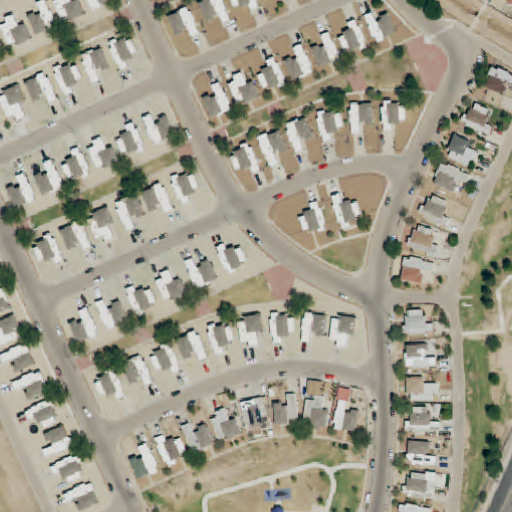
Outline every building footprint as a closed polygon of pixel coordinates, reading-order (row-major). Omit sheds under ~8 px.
[(58,26),(47,0),(44,0),(37,3),(41,13),(29,18),(36,35),(58,26)] [(80,0),(55,0),(63,23),(86,15),(80,0)] [(88,0),(92,10),(113,1),(112,0),(88,0)] [(232,20),(222,0),(203,0),(199,2),(208,20),(218,15),(223,24),(232,20)] [(261,6),(257,0),(232,0),(236,8),(247,3),(251,11),(261,6)] [(201,33),(189,6),(168,16),(177,34),(188,29),(192,38),(201,33)] [(32,39),(20,12),(0,21),(0,23),(11,48),(32,39)] [(366,16),(377,42),(398,33),(390,15),(377,21),(374,13),(366,16)] [(347,55),(368,45),(357,20),(346,25),(350,33),(339,38),(347,55)] [(322,35),(325,45),(313,49),(320,67),(341,60),(331,32),(322,35)] [(109,45),(122,71),(133,65),(129,57),(139,52),(129,34),(109,45)] [(286,63),(294,81),(315,71),(302,44),(292,49),(297,58),(286,63)] [(103,80),(99,71),(110,66),(103,47),(81,56),(92,84),(103,80)] [(287,83),(276,57),(267,61),(271,69),(258,75),(266,92),(287,83)] [(65,96),(77,91),(74,83),(83,79),(75,60),(54,69),(65,96)] [(507,83),(511,84),(511,74),(493,66),(484,86),(503,94),(507,83)] [(247,70),(227,80),(241,107),(260,97),(247,70)] [(59,100),(47,73),(25,82),(33,100),(46,94),(50,103),(59,100)] [(212,87),(216,95),(204,101),(212,119),(233,109),(221,82),(212,87)] [(0,93),(0,97),(11,124),(31,115),(18,85),(0,93)] [(394,130),(394,122),(406,122),(406,101),(383,101),(383,130),(394,130)] [(491,111),(472,102),(462,123),(487,136),(494,121),(487,117),(491,111)] [(374,123),(374,103),(351,103),(351,133),(363,133),(363,123),(374,123)] [(334,140),(332,132),(344,129),(340,109),(318,113),(324,142),(334,140)] [(169,118),(157,123),(154,114),(144,118),(155,146),(176,137),(169,118)] [(298,153),(306,149),(303,141),(315,136),(306,116),(285,125),(298,153)] [(125,158),(146,148),(135,122),(125,127),(129,135),(117,141),(125,158)] [(272,168),(281,164),(278,155),(289,151),(280,129),(259,138),(272,168)] [(481,146),(456,135),(447,156),(471,167),(481,146)] [(87,144),(98,171),(120,163),(113,144),(106,147),(103,138),(87,144)] [(229,154),(240,172),(250,166),(254,173),(263,168),(248,143),(229,154)] [(71,150),(74,161),(64,164),(70,181),(91,175),(83,147),(71,150)] [(44,164),(48,173),(36,179),(44,196),(65,187),(53,160),(44,164)] [(466,183),(470,174),(442,163),(434,184),(454,191),(458,180),(466,183)] [(179,205),(193,203),(191,192),(199,190),(196,171),(174,175),(179,205)] [(16,177),(20,185),(8,190),(16,209),(37,199),(25,173),(16,177)] [(151,210),(161,205),(166,213),(176,208),(162,182),(142,193),(151,210)] [(128,232),(138,227),(134,219),(145,214),(136,194),(115,204),(128,232)] [(442,223),(450,201),(428,194),(420,216),(442,223)] [(361,223),(359,200),(343,201),(343,195),(335,195),(338,225),(361,223)] [(300,217),(306,235),(328,228),(319,201),(310,204),(312,213),(300,217)] [(87,217),(99,244),(120,235),(108,208),(87,217)] [(60,230),(68,248),(80,242),(84,251),(93,247),(81,220),(60,230)] [(434,231),(414,225),(408,248),(437,255),(439,245),(431,243),(434,231)] [(32,246),(44,261),(49,257),(56,266),(67,257),(49,233),(32,246)] [(216,248),(229,275),(250,265),(241,246),(230,252),(226,243),(216,248)] [(421,283),(424,271),(432,273),(434,262),(406,256),(402,280),(421,283)] [(211,261),(199,266),(195,258),(186,262),(197,289),(218,280),(211,261)] [(174,279),(171,271),(156,275),(164,303),(188,296),(181,276),(174,279)] [(154,289),(142,292),(141,285),(129,288),(135,314),(159,309),(154,289)] [(0,313),(11,309),(3,288),(0,289),(0,313)] [(120,302),(111,307),(106,298),(96,304),(110,331),(130,320),(120,302)] [(78,312),(82,321),(71,326),(78,344),(100,335),(89,308),(78,312)] [(406,311),(405,334),(434,334),(434,321),(425,321),(425,311),(406,311)] [(295,313),(272,313),(272,343),(286,343),(286,333),(295,333),(295,313)] [(314,343),(314,334),(327,335),(328,314),(304,313),(303,342),(314,343)] [(239,317),(242,348),(265,345),(262,315),(239,317)] [(0,318),(0,342),(20,342),(20,319),(0,318)] [(208,327),(215,355),(230,351),(228,342),(236,341),(231,321),(208,327)] [(209,358),(199,331),(177,339),(184,357),(197,352),(200,361),(209,358)] [(37,365),(28,343),(1,355),(6,365),(13,361),(19,373),(37,365)] [(407,367),(436,367),(436,355),(426,355),(426,345),(407,345),(407,367)] [(152,349),(156,372),(178,369),(175,346),(152,349)] [(142,378),(146,386),(155,382),(143,356),(122,364),(129,383),(142,378)] [(116,400),(127,395),(116,369),(94,379),(102,397),(113,392),(116,400)] [(50,391),(40,370),(13,383),(18,393),(21,391),(27,403),(50,391)] [(408,401),(437,401),(437,379),(408,379),(408,401)] [(298,395),(287,395),(288,405),(276,405),(276,425),(298,425),(298,395)] [(309,428),(330,425),(326,395),(305,399),(309,428)] [(44,428),(62,420),(53,399),(26,411),(31,420),(38,417),(44,428)] [(252,400),(253,410),(245,411),(246,431),(269,429),(266,399),(252,400)] [(360,413),(348,411),(350,402),(340,400),(334,429),(357,433),(360,413)] [(440,420),(431,420),(431,408),(408,408),(408,431),(440,431),(440,420)] [(243,435),(236,415),(230,417),(227,409),(211,415),(221,443),(243,435)] [(207,426),(195,432),(191,423),(182,427),(195,454),(216,444),(207,426)] [(44,450),(49,459),(75,446),(64,425),(46,434),(52,446),(44,450)] [(181,437),(169,442),(165,435),(156,439),(169,466),(190,457),(181,437)] [(428,442),(409,441),(408,464),(436,465),(437,455),(428,454),(428,442)] [(139,448),(143,457),(130,463),(138,480),(160,470),(148,444),(139,448)] [(56,477),(64,473),(68,484),(88,476),(80,455),(52,466),(56,477)] [(435,473),(406,473),(406,498),(435,498),(435,473)] [(64,493),(68,503),(78,499),(82,510),(100,504),(92,483),(64,493)] [(400,511),(430,511),(431,508),(402,503),(400,511)]
